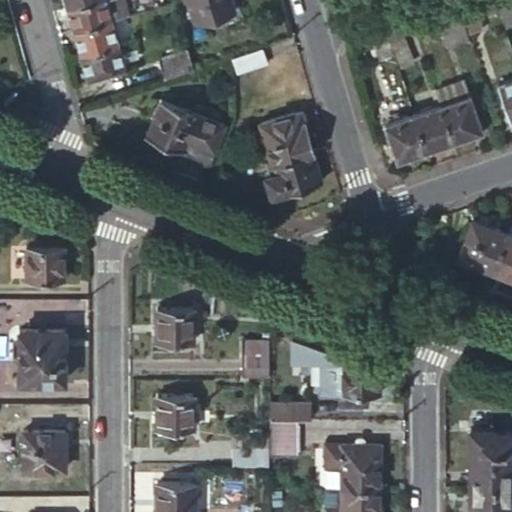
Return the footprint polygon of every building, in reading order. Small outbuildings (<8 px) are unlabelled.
[(84,0),(65,5),(72,29),(112,18),(128,14),(124,0),(84,0)] [(233,9),(230,0),(188,0),(194,20),(233,9)] [(480,26),(471,0),(465,0),(455,4),(464,31),(480,26)] [(511,15),(511,2),(511,0),(495,0),(502,19),(511,15)] [(446,42),(466,35),(464,31),(455,4),(436,10),(446,42)] [(79,54),(118,43),(112,18),(72,29),(79,54)] [(406,36),(402,22),(388,26),(393,40),(406,36)] [(387,27),(371,33),(379,58),(395,52),(387,27)] [(413,59),(406,36),(393,40),(400,63),(413,59)] [(125,68),(118,43),(79,54),(86,79),(125,68)] [(262,47),(230,57),(234,71),(266,62),(262,47)] [(162,77),(192,67),(186,48),(157,58),(162,77)] [(508,120),(511,118),(511,77),(496,83),(508,120)] [(439,90),(442,101),(467,93),(463,81),(439,90)] [(467,93),(442,101),(387,120),(400,157),(480,129),(467,93)] [(206,159),(221,121),(161,98),(147,135),(206,159)] [(300,109),(292,111),(296,122),(303,120),(300,109)] [(270,162),(311,150),(303,120),(296,122),(292,111),(258,121),(270,162)] [(320,179),(311,150),(270,162),(272,171),(267,173),(263,174),(269,194),(320,179)] [(270,162),(264,163),(267,173),(272,171),(270,162)] [(456,254),(489,267),(503,230),(470,217),(456,254)] [(489,267),(511,275),(511,233),(503,230),(489,267)] [(64,278),(64,244),(26,244),(26,278),(64,278)] [(193,341),(192,306),(156,306),(156,340),(193,341)] [(64,378),(64,328),(19,328),(20,379),(64,378)] [(269,373),(268,338),(241,338),(241,373),(269,373)] [(379,392),(379,360),(342,360),(342,361),(312,362),(312,392),(342,391),(342,393),(379,392)] [(193,428),(192,393),(156,393),(157,428),(193,428)] [(270,401),(270,418),(296,418),(308,418),(308,400),(270,401)] [(269,418),(269,455),(297,455),(296,418),(270,418),(269,418)] [(469,483),(511,483),(511,431),(492,431),(492,427),(469,427),(469,483)] [(65,467),(65,428),(22,428),(22,467),(65,467)] [(236,445),(264,445),(264,432),(236,432),(236,445)] [(327,440),(327,485),(342,485),(380,485),(380,440),(365,440),(364,436),(362,433),(358,433),(356,436),(356,440),(327,440)] [(268,445),(264,445),(236,445),(233,445),(233,461),(268,461),(268,445)] [(194,511),(194,481),(157,480),(156,511),(194,511)] [(511,511),(511,483),(469,483),(469,511),(511,511)] [(379,511),(380,485),(342,485),(342,511),(328,510),(327,511),(379,511)]
